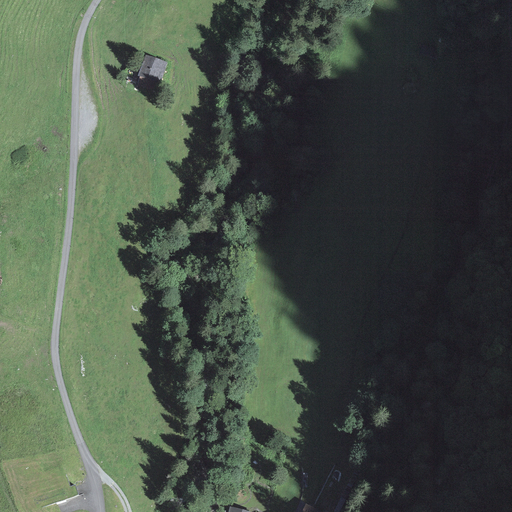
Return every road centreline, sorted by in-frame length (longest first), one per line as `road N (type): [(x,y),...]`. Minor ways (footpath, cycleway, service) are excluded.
road 1 (unclassified): [(100,511),(54,344),(78,50),(97,0)]
road 2 (track): [(511,120),(374,511)]
